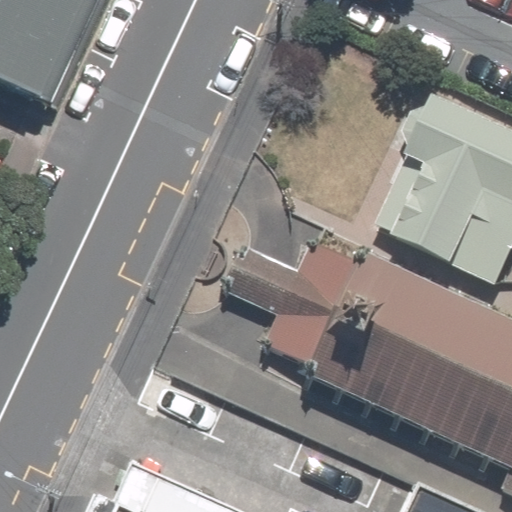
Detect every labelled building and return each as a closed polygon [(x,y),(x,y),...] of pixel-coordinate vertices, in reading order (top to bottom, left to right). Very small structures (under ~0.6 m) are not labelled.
[(0,0),(0,85),(39,3),(32,0),(0,0)] [(511,130),(434,95),(424,116),(413,111),(403,132),(413,136),(405,154),(407,156),(375,226),(393,234),(392,236),(448,261),(447,263),(497,286),(511,253),(511,130)] [(511,318),(363,250),(358,260),(315,239),(299,272),(246,246),(223,291),(277,318),(265,343),(310,364),(306,372),(511,467),(511,318)] [(245,511),(134,460),(115,500),(100,494),(91,511),(245,511)] [(487,511),(421,481),(418,486),(405,511),(487,511)]
